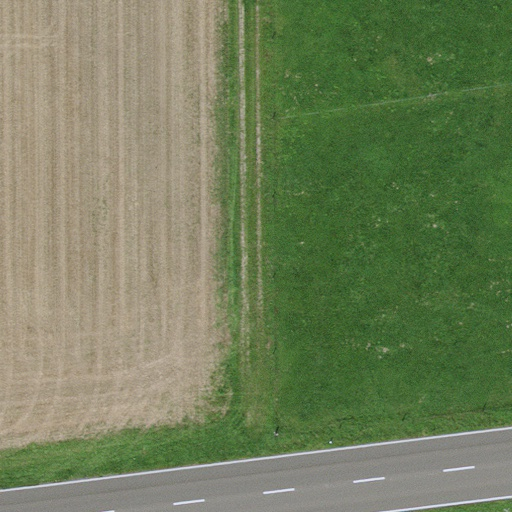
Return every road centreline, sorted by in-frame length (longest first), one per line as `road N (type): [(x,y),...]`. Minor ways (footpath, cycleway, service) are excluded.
road 1 (track): [(263,0),(267,494)]
road 2 (primary): [(130,511),(511,464)]
